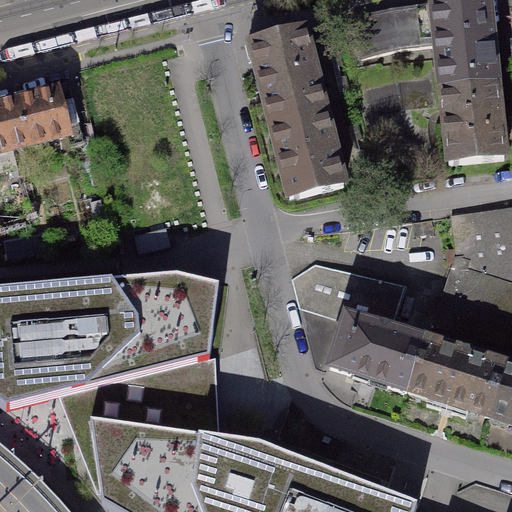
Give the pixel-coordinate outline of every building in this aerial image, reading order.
[(441,92),(496,86),(492,44),(487,2),(488,2),(488,1),(432,7),(393,12),(352,20),(352,23),(353,23),(361,61),(399,53),(436,48),(441,92)] [(271,129),(325,115),(314,74),(304,33),(259,44),(250,46),(271,129)] [(500,124),(496,86),(441,92),(448,167),(504,161),(500,124)] [(28,102),(18,104),(29,149),(47,144),(50,154),(84,146),(70,91),(28,102)] [(0,155),(29,149),(18,104),(8,107),(0,108),(0,155)] [(334,152),(325,115),(271,129),(290,202),(343,188),(334,152)] [(434,349),(423,345),(407,393),(429,400),(427,407),(441,411),(443,405),(448,406),(453,408),(451,415),(466,419),(468,413),(490,420),(505,371),(500,370),(502,364),(507,365),(511,349),(511,209),(508,210),(451,218),(457,260),(431,341),(436,343),(434,349)] [(166,230),(134,238),(138,256),(154,252),(170,248),(166,230)] [(370,381),(407,393),(423,345),(391,335),(405,288),(315,266),(291,280),(313,367),(314,368),(314,369),(315,370),(316,371),(317,371),(318,372),(325,374),(332,369),(370,381)] [(416,511),(417,509),(259,448),(199,440),(202,420),(210,421),(211,408),(213,395),(205,394),(219,290),(176,280),(0,295),(0,407),(6,413),(85,393),(102,507),(111,511),(416,511)] [(511,373),(505,371),(490,420),(492,420),(492,418),(508,423),(508,425),(511,426),(511,373)]
